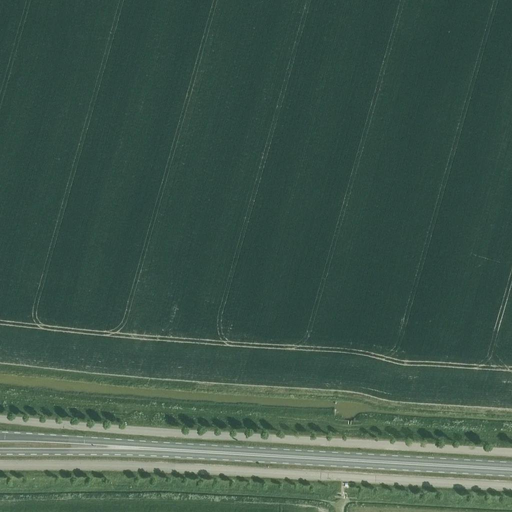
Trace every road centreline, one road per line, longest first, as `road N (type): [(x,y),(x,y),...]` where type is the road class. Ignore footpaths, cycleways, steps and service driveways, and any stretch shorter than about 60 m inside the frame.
road 1 (unclassified): [(511,452),(0,419)]
road 2 (unclassified): [(511,487),(0,465)]
road 3 (primary): [(511,469),(200,452)]
road 4 (primary): [(200,452),(0,438)]
road 5 (primary): [(0,452),(200,452)]
